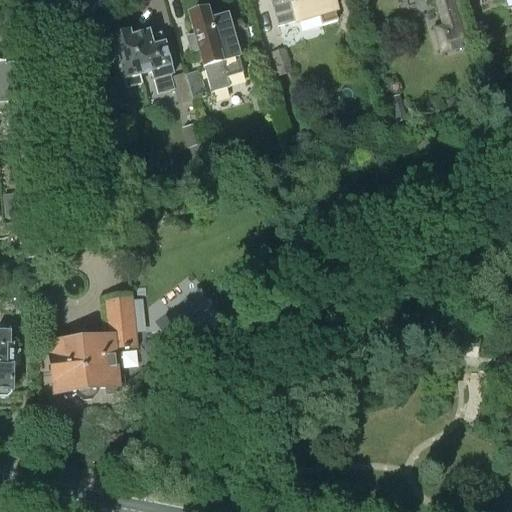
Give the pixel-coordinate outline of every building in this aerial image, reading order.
[(268,0),(277,30),(297,24),(297,25),(318,19),(321,28),(336,24),(329,0),(268,0)] [(434,0),(446,52),(450,54),(467,50),(455,0),(434,0)] [(511,0),(482,0),(483,1),(487,0),(503,0),(507,13),(511,11),(511,0)] [(192,33),(185,35),(190,54),(198,51),(210,95),(229,90),(226,79),(242,75),(238,61),(227,19),(209,24),(206,14),(188,19),(192,33)] [(137,79),(139,78),(130,41),(129,36),(110,41),(111,44),(103,46),(107,61),(103,62),(109,87),(123,83),(125,91),(139,87),(137,79)] [(130,41),(139,78),(150,75),(152,84),(154,84),(158,98),(175,93),(162,44),(160,37),(149,40),(148,36),(130,41)] [(283,50),(268,55),(276,77),(290,73),(283,50)] [(0,66),(0,115),(20,114),(20,104),(21,104),(20,87),(16,87),(14,68),(5,69),(5,66),(0,66)] [(184,77),(190,100),(204,96),(198,74),(184,77)] [(397,98),(382,102),(391,131),(406,127),(397,98)] [(88,116),(92,143),(108,140),(104,114),(88,116)] [(511,132),(511,115),(498,120),(502,135),(511,132)] [(180,130),(186,150),(199,146),(194,126),(180,130)] [(52,254),(48,238),(50,237),(45,218),(5,226),(10,246),(21,244),(25,260),(52,254)] [(99,222),(104,256),(119,253),(114,219),(99,222)] [(152,320),(171,340),(207,305),(184,281),(158,305),(163,310),(152,320)] [(116,381),(112,351),(134,349),(129,302),(104,304),(108,341),(49,348),(54,396),(75,394),(76,398),(82,402),(90,402),(96,395),(95,391),(105,390),(106,397),(118,396),(123,389),(122,380),(116,381)] [(0,400),(6,400),(10,396),(10,395),(11,395),(12,335),(0,334),(0,400)] [(468,335),(466,347),(479,349),(480,336),(468,335)]
